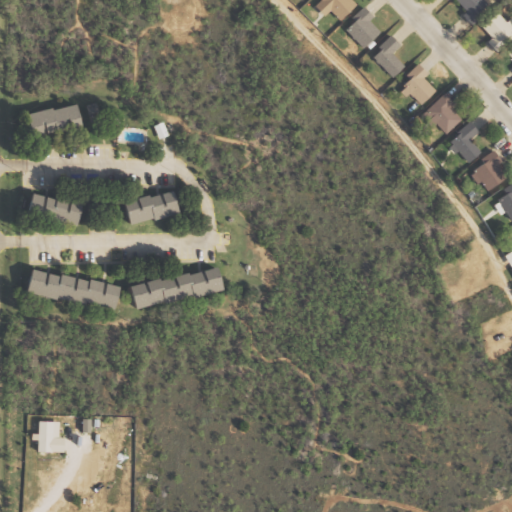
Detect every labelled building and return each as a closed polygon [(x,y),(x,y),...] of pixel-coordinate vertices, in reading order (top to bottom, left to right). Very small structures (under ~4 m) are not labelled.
[(320,0),(312,9),(319,16),(324,11),(334,21),(352,4),(348,0),(320,0)] [(476,0),(453,0),(451,2),(461,13),(458,16),(465,24),(483,7),(476,0)] [(360,7),(347,19),(350,23),(341,32),(360,51),(377,35),(364,22),(369,17),(360,7)] [(491,18),(479,30),(488,40),(483,45),(492,54),(509,37),(491,18)] [(386,38),(373,49),(377,53),(370,59),(389,80),(401,69),(388,54),(395,47),(386,38)] [(413,65),(399,78),(404,83),(398,88),(400,90),(395,95),(403,103),(409,98),(418,107),(431,94),(418,80),(423,76),(413,65)] [(441,95),(416,119),(427,130),(432,125),(443,137),(463,118),(441,95)] [(29,113),(34,136),(85,126),(80,103),(29,113)] [(464,124),(451,134),(454,137),(445,145),(464,167),(477,156),(465,142),(473,135),(464,124)] [(489,152),(476,161),(480,167),(470,175),(483,194),(502,181),(493,167),(497,164),(489,152)] [(511,183),(497,191),(501,199),(495,203),(507,223),(511,220),(511,183)] [(134,224),(183,214),(178,190),(129,200),(134,224)] [(82,225),(86,202),(34,193),(30,215),(82,225)] [(135,286),(140,309),(227,289),(222,266),(135,286)] [(124,287),(37,268),(32,292),(119,311),(124,287)] [(62,422),(41,422),(41,434),(35,433),(35,440),(41,440),(41,452),(68,452),(68,438),(62,437),(62,422)]
